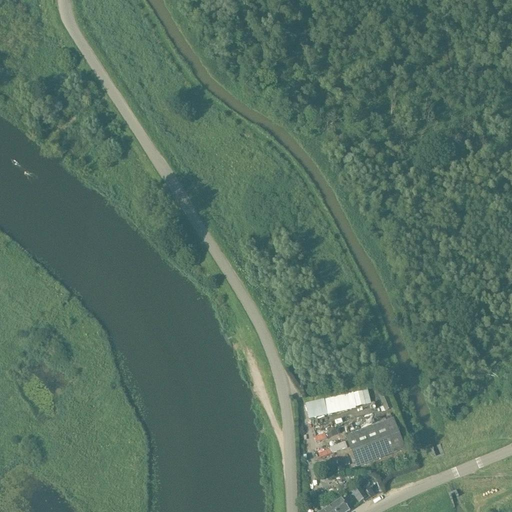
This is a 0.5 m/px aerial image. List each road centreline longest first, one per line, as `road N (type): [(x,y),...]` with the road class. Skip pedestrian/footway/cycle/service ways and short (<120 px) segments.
road 1 (unclassified): [(290,511),(287,396),(267,342),(66,24),(62,0)]
road 2 (tertiary): [(370,511),(511,449)]
